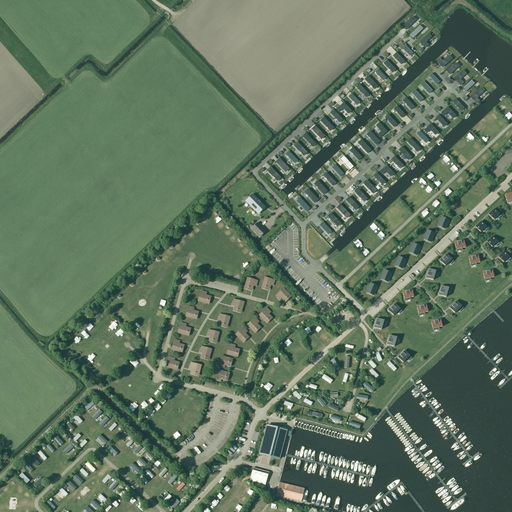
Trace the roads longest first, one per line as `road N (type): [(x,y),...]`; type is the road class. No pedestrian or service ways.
road 1 (residential): [(186,511),(236,461),(261,411),(365,312)]
road 2 (residential): [(302,224),(255,168),(398,34)]
road 3 (residential): [(338,286),(511,123)]
road 4 (residential): [(302,224),(450,88)]
road 5 (residential): [(365,312),(511,176)]
road 6 (track): [(0,476),(87,391)]
